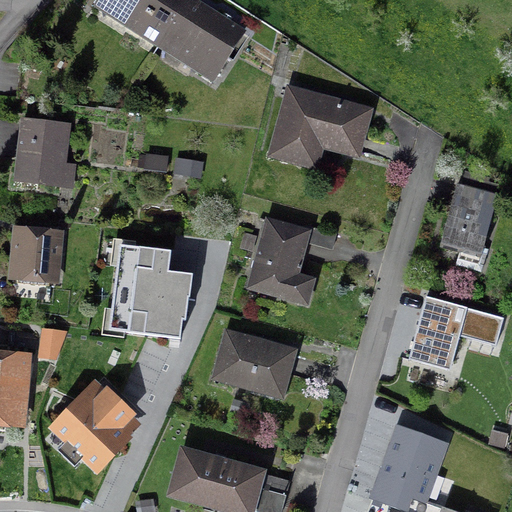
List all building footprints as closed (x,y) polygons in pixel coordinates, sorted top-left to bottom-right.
[(224,24),(187,0),(98,0),(96,4),(159,44),(213,80),(242,36),(224,24)] [(53,106),(56,87),(58,69),(21,64),(20,73),(19,83),(18,91),(17,101),(53,106)] [(289,93),(271,156),(301,164),(306,143),(355,156),(366,114),(289,93)] [(66,128),(22,123),(15,183),(59,188),(66,128)] [(487,252),(481,250),(496,197),(493,197),(496,187),(486,185),(487,181),(464,175),(460,189),(456,187),(440,249),(460,254),(456,267),(481,273),(487,252)] [(306,228),(305,234),(267,224),(249,289),(305,304),(310,283),(293,279),(303,244),(331,252),(335,236),(306,228)] [(16,233),(12,278),(53,282),(57,237),(16,233)] [(122,245),(111,332),(179,340),(187,281),(174,279),(167,278),(171,251),(122,245)] [(465,310),(425,299),(409,361),(448,372),(465,310)] [(260,346),(226,337),(214,379),(250,389),(252,383),(281,391),(291,354),(261,345),(260,346)] [(0,419),(17,421),(22,364),(0,362),(0,419)] [(82,397),(52,427),(95,471),(125,441),(104,420),(82,397)] [(443,511),(423,504),(445,445),(397,428),(376,487),(397,495),(390,511),(443,511)] [(182,454),(170,495),(230,511),(249,511),(255,491),(284,499),(288,483),(182,454)]
